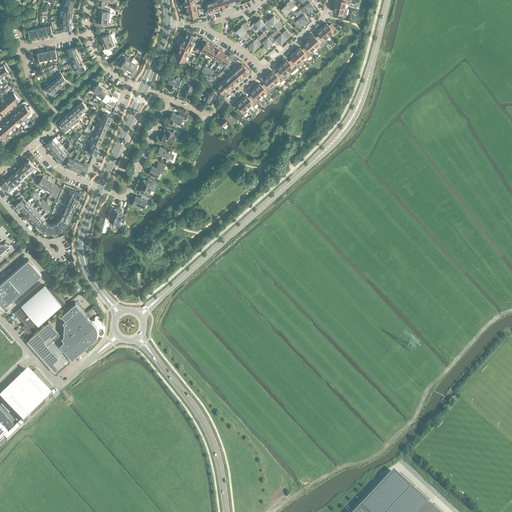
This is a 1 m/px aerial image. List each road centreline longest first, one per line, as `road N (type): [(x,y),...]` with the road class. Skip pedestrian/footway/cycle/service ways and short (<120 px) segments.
road 1 (track): [(274,511),(386,446),(489,321),(511,309)]
road 2 (secondary): [(158,298),(331,143)]
road 3 (secondary): [(226,511),(210,435),(151,353)]
road 4 (residential): [(100,188),(126,195),(168,98)]
